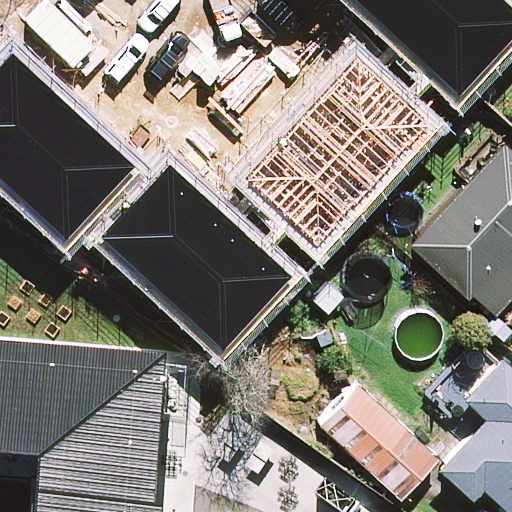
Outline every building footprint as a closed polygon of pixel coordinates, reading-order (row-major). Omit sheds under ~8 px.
[(0,65),(39,19),(16,0),(15,0),(0,18),(0,65)] [(230,26),(208,6),(160,58),(182,78),(230,26)] [(483,78),(418,19),(245,210),(310,269),(483,78)] [(226,205),(196,244),(0,94),(0,197),(180,335),(218,286),(260,231),(226,205)] [(511,240),(511,153),(494,137),(404,239),(490,314),(511,289),(511,254),(505,248),(511,240)] [(432,197),(414,178),(387,203),(406,223),(432,197)] [(511,511),(511,368),(498,355),(460,394),(482,415),(435,462),(467,493),(477,482),(507,511),(511,511)] [(223,411),(167,372),(131,424),(187,463),(223,411)] [(433,455),(354,380),(316,421),(396,495),(433,455)] [(327,511),(328,503),(197,494),(196,511),(327,511)]
